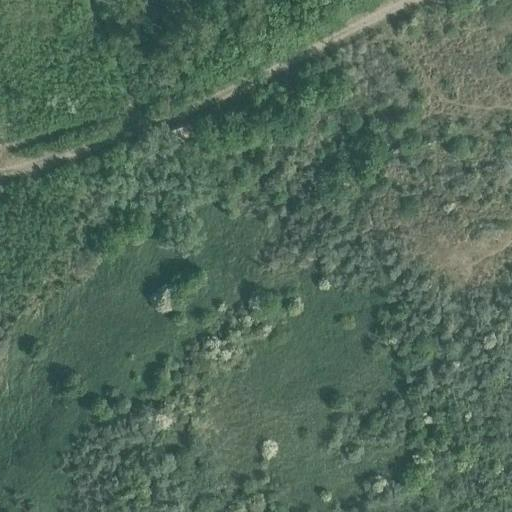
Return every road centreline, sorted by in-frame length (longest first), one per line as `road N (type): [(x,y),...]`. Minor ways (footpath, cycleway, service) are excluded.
road 1 (track): [(412,0),(149,125)]
road 2 (track): [(149,125),(0,172)]
